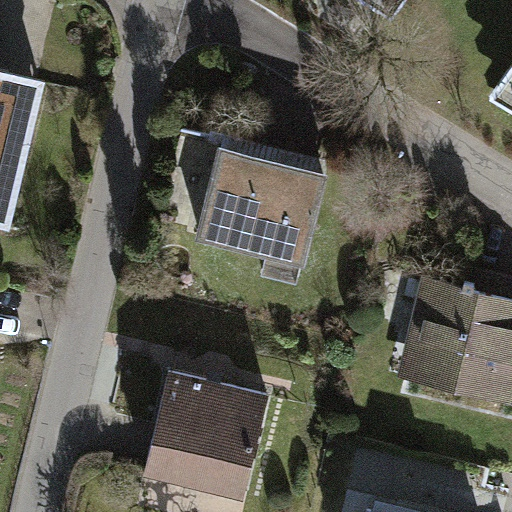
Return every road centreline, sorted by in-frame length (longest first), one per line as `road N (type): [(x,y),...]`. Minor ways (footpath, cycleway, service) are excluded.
road 1 (residential): [(39,511),(161,0)]
road 2 (residential): [(511,192),(189,0)]
